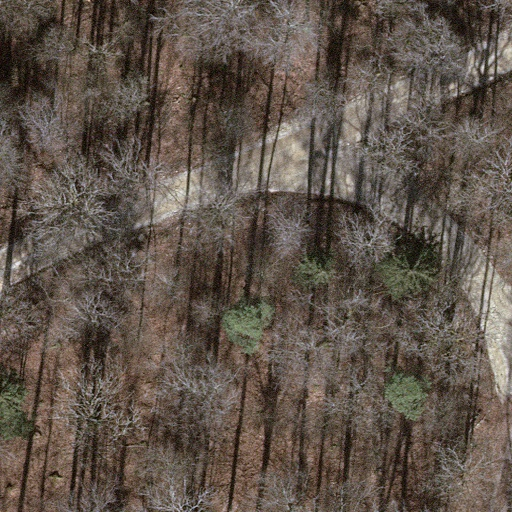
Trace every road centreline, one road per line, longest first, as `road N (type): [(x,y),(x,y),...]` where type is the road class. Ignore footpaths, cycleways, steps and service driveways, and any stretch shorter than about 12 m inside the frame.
road 1 (track): [(511,300),(455,196),(322,139),(143,182),(0,303)]
road 2 (track): [(322,139),(511,52)]
